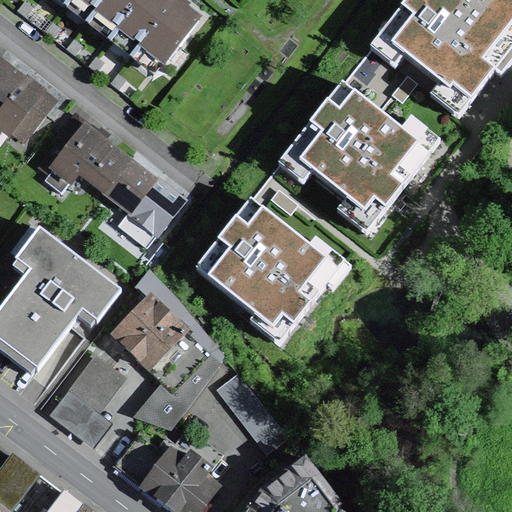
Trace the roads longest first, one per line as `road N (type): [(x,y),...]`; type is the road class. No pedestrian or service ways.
road 1 (residential): [(204,189),(0,31)]
road 2 (secondary): [(0,411),(131,511)]
